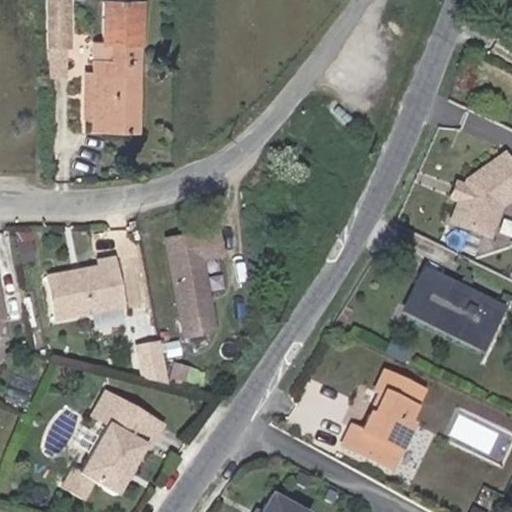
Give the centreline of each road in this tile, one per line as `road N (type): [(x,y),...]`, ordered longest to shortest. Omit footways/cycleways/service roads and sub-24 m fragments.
road 1 (tertiary): [(180,511),(380,191),(462,0)]
road 2 (residential): [(0,202),(111,199),(207,172),(266,123),(362,0)]
